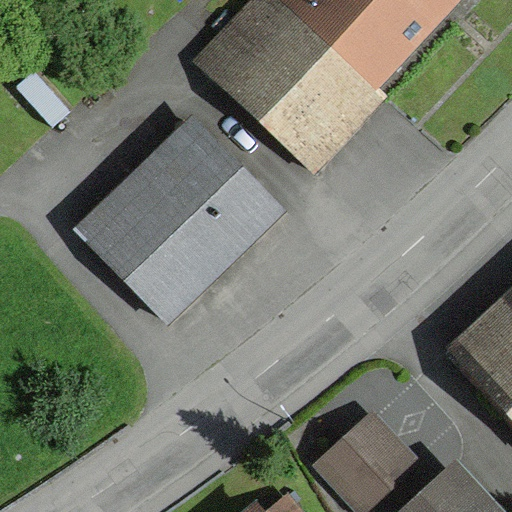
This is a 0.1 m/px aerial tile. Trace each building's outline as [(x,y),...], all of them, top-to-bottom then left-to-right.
[(292,158),(295,155),(439,0),(250,0),(203,51),(205,53),(192,66),(292,158)] [(84,244),(160,323),(276,211),(199,132),(84,244)] [(511,332),(467,374),(511,424),(511,332)] [(364,511),(417,464),(379,423),(323,475),(357,511),(364,511)] [(482,511),(446,473),(404,511),(482,511)] [(290,511),(280,500),(266,511),(290,511)]
